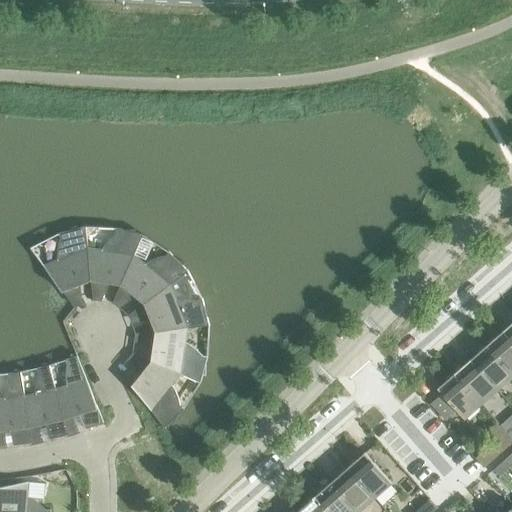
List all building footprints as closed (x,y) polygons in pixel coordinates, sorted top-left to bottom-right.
[(90,281),(87,249),(85,227),(58,234),(60,238),(57,247),(56,255),(56,258),(57,261),(43,266),(62,292),(63,291),(90,281)] [(119,285),(120,285),(133,256),(142,236),(115,228),(115,233),(108,239),(103,246),(102,248),(101,251),(87,249),(90,281),(91,281),(119,285)] [(143,303),(144,304),(169,285),(170,285),(182,276),(187,272),(168,252),(165,256),(156,258),(149,261),(147,263),(144,265),(133,256),(120,285),(121,285),(143,303)] [(154,331),(155,332),(186,328),(186,329),(208,326),(201,299),(197,301),(189,298),(187,288),(182,276),(170,285),(169,285),(144,304),(154,331)] [(511,322),(502,331),(511,342),(511,322)] [(150,361),(180,374),(179,375),(200,384),(207,357),(202,356),(196,349),(190,345),(187,344),(184,342),(186,329),(186,328),(155,332),(150,361)] [(511,342),(502,331),(486,345),(511,374),(511,342)] [(511,374),(486,345),(470,359),(496,390),(511,376),(511,374)] [(66,387),(55,390),(54,390),(63,420),(78,415),(85,430),(103,424),(76,357),(64,361),(66,365),(65,375),(65,383),(66,387)] [(470,359),(453,374),(480,404),(496,390),(470,359)] [(180,374),(150,361),(150,362),(132,385),(131,385),(163,429),(183,409),(179,406),(178,398),(174,390),(173,388),(171,386),(179,375),(180,374)] [(35,395),(24,397),(23,397),(28,428),(29,428),(44,424),(49,440),(68,435),(63,420),(54,390),(55,390),(48,366),(36,369),(37,374),(35,383),(35,391),(35,395)] [(4,400),(0,399),(0,431),(9,430),(13,446),(32,443),(29,428),(28,428),(23,397),(24,397),(20,372),(7,374),(8,379),(5,388),(4,396),(4,400)] [(480,404),(453,374),(437,388),(441,394),(430,403),(445,420),(456,410),(463,419),(480,404)] [(475,458),(483,468),(503,451),(494,441),(475,458)] [(364,452),(347,467),(374,498),(391,483),(364,452)] [(511,453),(502,462),(508,468),(511,465),(511,453)] [(508,468),(502,462),(493,470),(499,477),(508,468)] [(347,467),(331,481),(357,511),(374,498),(347,467)] [(357,511),(331,481),(315,496),(328,511),(357,511)] [(0,511),(49,511),(50,510),(46,510),(39,504),(32,499),(30,498),(27,498),(28,482),(0,487),(0,511)] [(328,511),(315,496),(298,510),(300,511),(328,511)] [(413,511),(432,511),(437,508),(429,499),(413,511)]
